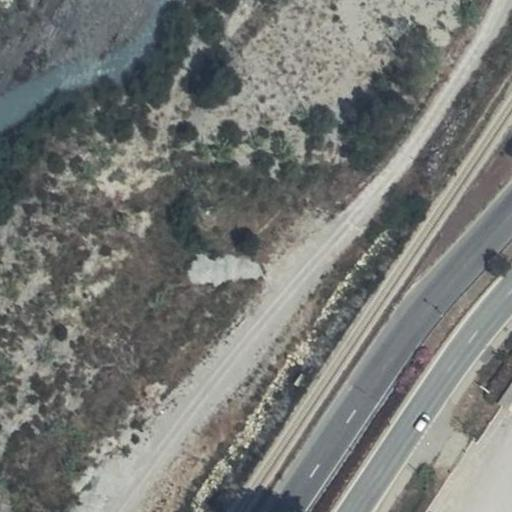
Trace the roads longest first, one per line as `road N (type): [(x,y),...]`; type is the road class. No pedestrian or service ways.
road 1 (track): [(491,0),(432,111),(185,405),(112,511)]
road 2 (primary): [(511,214),(418,319),(288,511)]
road 3 (primary): [(355,511),(511,289)]
